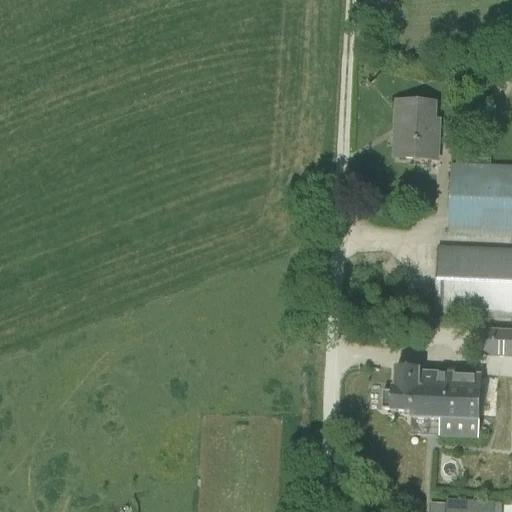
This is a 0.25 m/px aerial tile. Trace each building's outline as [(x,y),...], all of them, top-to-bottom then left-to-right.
[(397,104),(396,120),(401,120),(399,159),(431,161),(433,123),(434,119),(434,106),(397,104)] [(511,167),(450,165),(450,172),(447,235),(511,237),(511,167)] [(511,250),(437,247),(434,317),(511,320),(511,250)] [(511,332),(483,331),(482,358),(511,360),(511,332)] [(382,411),(392,412),(392,415),(411,416),(410,421),(440,423),(440,439),(477,441),(480,376),(394,372),(393,394),(383,394),(382,411)] [(511,511),(511,501),(469,499),(468,511),(511,511)]
